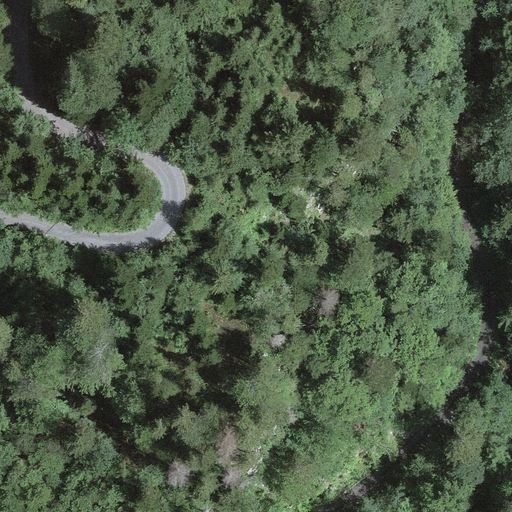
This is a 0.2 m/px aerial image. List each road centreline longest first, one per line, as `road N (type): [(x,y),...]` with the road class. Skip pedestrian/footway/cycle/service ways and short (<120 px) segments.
road 1 (track): [(334,511),(444,418),(489,345),(490,297),(453,152),(478,0)]
road 2 (track): [(0,216),(106,244),(139,244),(159,238),(173,204),(174,182),(160,165),(59,124),(30,97),(17,72),(19,0)]
